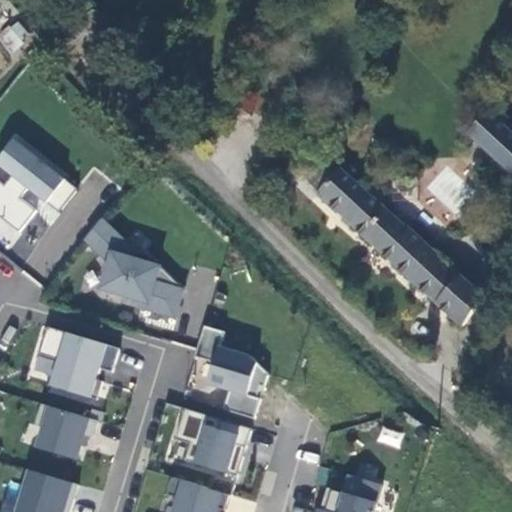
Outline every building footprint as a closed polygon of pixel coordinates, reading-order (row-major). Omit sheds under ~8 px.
[(0,35),(7,53),(30,43),(21,21),(0,30),(0,35)] [(492,106),(467,135),(511,173),(511,133),(502,125),(507,120),(492,106)] [(15,139),(0,157),(0,166),(13,177),(2,190),(0,188),(0,217),(18,232),(34,211),(19,199),(27,189),(56,213),(75,189),(15,139)] [(310,181),(320,191),(339,171),(328,161),(310,181)] [(318,194),(466,329),(484,298),(410,230),(407,233),(339,171),(320,191),(318,194)] [(109,262),(102,288),(126,295),(124,302),(176,318),(184,289),(179,288),(180,285),(144,249),(139,254),(103,219),(86,240),(109,262)] [(251,356),(220,346),(225,331),(205,325),(195,356),(214,362),(208,383),(230,390),(224,409),(254,419),(261,398),(257,397),(261,385),(265,387),(269,373),(251,356)] [(103,380),(97,379),(100,368),(112,371),(120,347),(48,326),(39,354),(58,359),(51,385),(97,399),(103,380)] [(98,419),(39,404),(33,427),(39,429),(33,452),(75,463),(83,437),(93,439),(98,419)] [(175,439),(190,443),(184,460),(237,476),(251,428),(185,408),(175,439)] [(382,426),(377,441),(399,449),(404,434),(382,426)] [(62,511),(63,511),(64,511),(69,511),(78,483),(31,469),(18,511),(62,511)] [(372,511),(381,485),(349,476),(344,493),(330,489),(324,510),(316,508),(315,511),(372,511)] [(229,494),(171,477),(166,493),(178,497),(173,511),(215,511),(216,507),(224,510),(229,494)]
